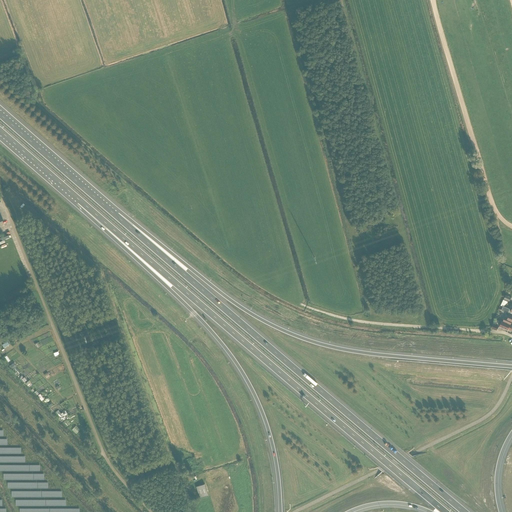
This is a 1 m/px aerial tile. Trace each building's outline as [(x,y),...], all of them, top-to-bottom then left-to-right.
[(511,314),(510,314),(507,319),(504,318),(503,321),(510,324),(511,321),(511,314)] [(508,329),(511,330),(511,325),(502,321),(499,327),(508,330),(508,329)] [(13,347),(5,355),(12,363),(21,355),(13,347)] [(21,376),(27,382),(30,377),(30,376),(26,372),(25,371),(22,372),(25,368),(24,366),(22,363),(25,362),(23,358),(22,356),(21,358),(22,361),(16,364),(15,363),(10,365),(10,367),(15,371),(15,370),(20,375),(21,376)] [(208,495),(204,483),(195,486),(199,498),(208,495)]
